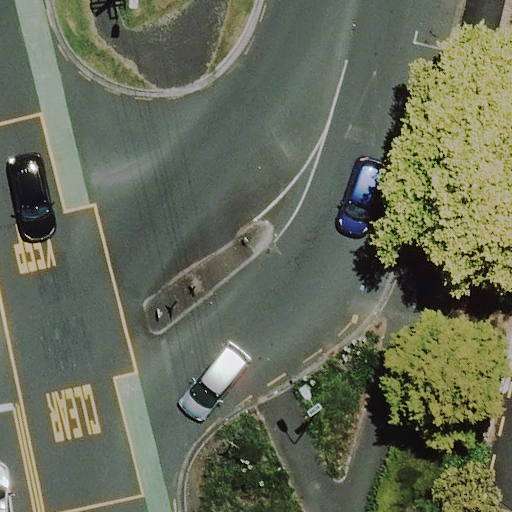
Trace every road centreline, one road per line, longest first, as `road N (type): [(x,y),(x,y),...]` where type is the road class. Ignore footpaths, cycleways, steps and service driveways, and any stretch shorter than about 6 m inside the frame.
road 1 (residential): [(9,356),(192,296),(247,250),(328,119),(357,0)]
road 2 (secondary): [(39,511),(9,356)]
